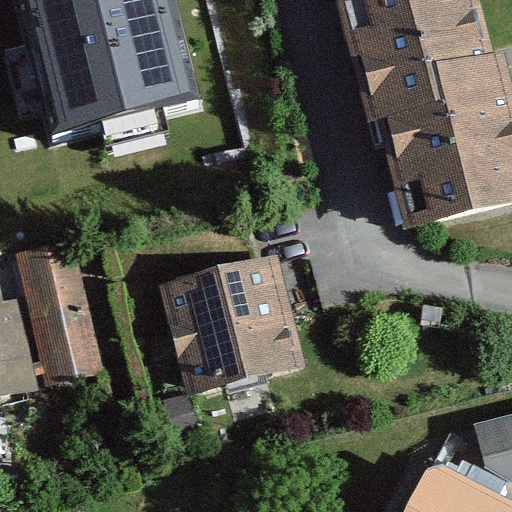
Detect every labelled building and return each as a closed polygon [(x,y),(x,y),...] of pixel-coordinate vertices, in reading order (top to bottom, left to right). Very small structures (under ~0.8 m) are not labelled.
[(171,0),(26,0),(61,130),(196,94),(171,0)] [(511,104),(485,0),(338,0),(395,225),(511,196),(511,104)] [(44,384),(105,371),(79,248),(17,261),(44,384)] [(277,255),(161,284),(189,394),(305,365),(277,255)] [(0,399),(36,391),(15,300),(0,303),(0,399)] [(511,412),(473,423),(484,465),(511,480),(511,412)] [(511,511),(511,499),(433,460),(406,511),(511,511)]
